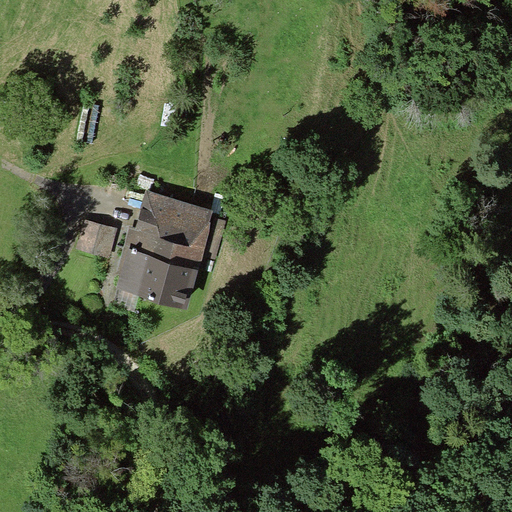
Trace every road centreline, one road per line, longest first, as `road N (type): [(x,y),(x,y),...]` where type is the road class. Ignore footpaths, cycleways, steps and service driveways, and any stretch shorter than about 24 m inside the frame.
road 1 (track): [(151,511),(161,429),(152,404),(132,370),(29,282)]
road 2 (residential): [(0,307),(58,241),(58,213),(39,189),(2,170)]
